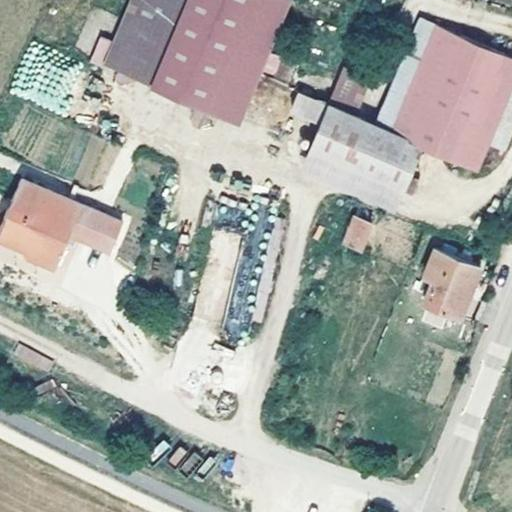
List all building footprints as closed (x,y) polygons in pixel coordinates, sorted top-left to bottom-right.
[(142,0),(113,74),(150,89),(185,0),(142,0)] [(285,2),(279,0),(185,0),(150,89),(235,124),(285,2)] [(511,73),(511,52),(431,23),(417,17),(375,120),(328,101),(326,104),(295,92),(289,105),(321,118),(309,146),(370,171),(408,187),(426,143),(480,165),(494,135),(490,134),(511,73)] [(511,73),(490,134),(494,135),(509,141),(511,132),(511,73)] [(408,187),(370,171),(309,146),(301,165),(362,190),(362,191),(400,206),(408,187)] [(56,266),(70,236),(110,253),(122,227),(20,181),(0,226),(0,233),(30,247),(28,253),(56,266)] [(374,221),(358,215),(348,243),(363,249),(374,221)] [(200,289),(226,295),(240,234),(214,228),(200,289)] [(443,245),(425,296),(468,312),(487,262),(443,245)]
